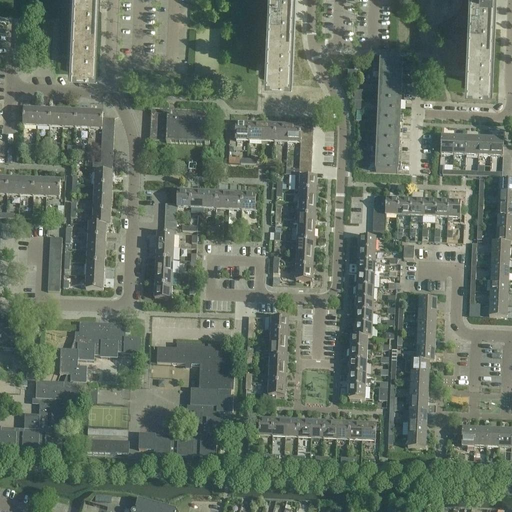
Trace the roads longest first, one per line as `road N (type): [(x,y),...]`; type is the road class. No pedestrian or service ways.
road 1 (residential): [(38,244),(37,306),(128,309),(133,145),(112,93)]
road 2 (residential): [(320,302),(337,293),(342,118),(311,42),(313,0)]
road 3 (residential): [(263,262),(210,259),(208,297),(261,299)]
